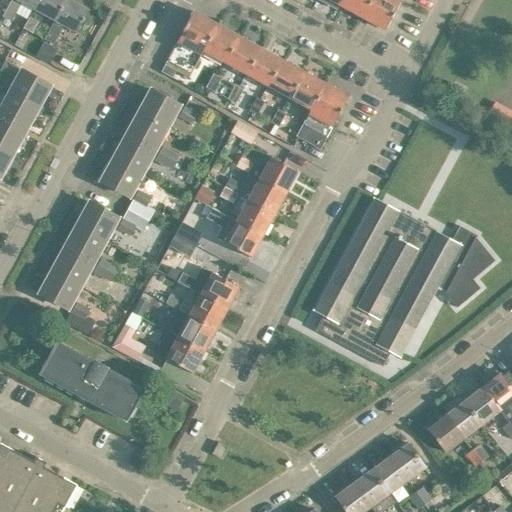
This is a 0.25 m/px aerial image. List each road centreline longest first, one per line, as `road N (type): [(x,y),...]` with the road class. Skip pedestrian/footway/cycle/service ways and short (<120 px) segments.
road 1 (residential): [(164,506),(332,191),(362,160),(404,83)]
road 2 (residential): [(248,511),(511,322)]
road 3 (tertiary): [(155,0),(0,280)]
road 4 (residential): [(164,506),(0,417)]
road 5 (residential): [(404,83),(249,0)]
